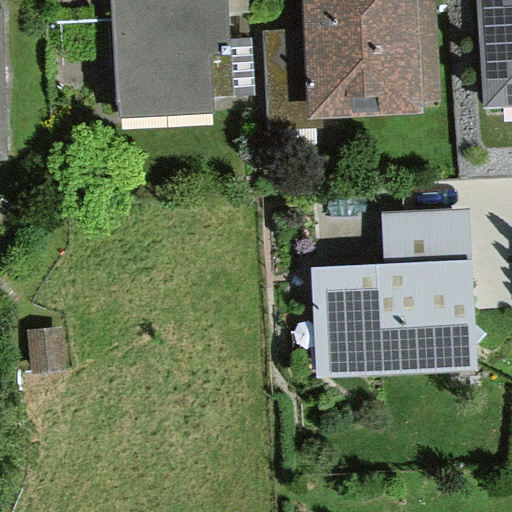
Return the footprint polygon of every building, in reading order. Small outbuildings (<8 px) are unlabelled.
[(219,0),(117,0),(124,122),(208,118),(203,42),(222,41),(219,0)] [(321,114),(422,109),(416,0),(302,0),(304,32),(265,34),(269,126),(321,124),(321,114)] [(511,0),(479,0),(486,112),(511,110),(511,0)] [(314,268),(319,377),(477,370),(469,210),(380,214),(383,265),(314,268)] [(29,378),(53,375),(48,332),(24,335),(29,378)]
